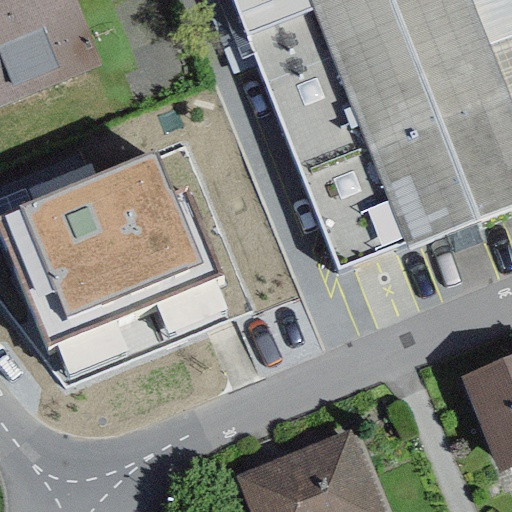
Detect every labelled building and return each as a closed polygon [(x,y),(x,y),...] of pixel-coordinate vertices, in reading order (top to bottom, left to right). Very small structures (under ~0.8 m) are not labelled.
[(0,0),(0,113),(93,78),(62,0),(0,0)] [(511,208),(511,126),(462,0),(216,0),(235,49),(273,34),(291,81),(337,63),(392,202),(354,217),(373,263),(511,208)] [(511,0),(474,0),(496,50),(511,42),(511,0)] [(0,244),(0,269),(34,355),(119,321),(141,375),(255,329),(186,154),(76,197),(82,212),(0,244)] [(492,477),(511,470),(511,368),(461,386),(492,477)] [(244,511),(377,511),(352,439),(234,481),(244,511)]
